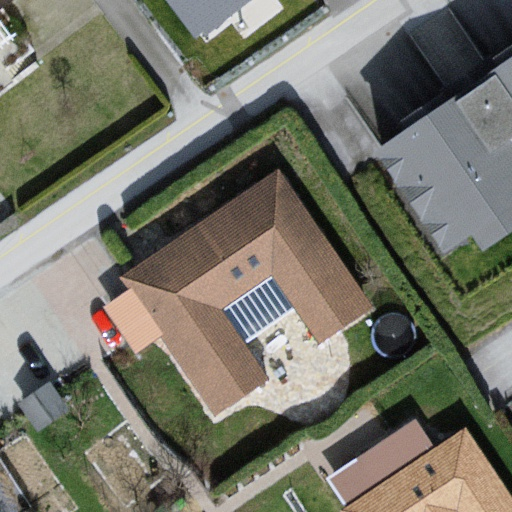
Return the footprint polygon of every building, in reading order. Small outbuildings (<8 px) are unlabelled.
[(0,0),(0,14),(19,0),(0,0)] [(176,0),(209,42),(264,0),(176,0)] [(511,47),(372,142),(442,246),(466,230),(475,244),(511,219),(511,47)] [(158,332),(220,417),(271,379),(224,315),(269,282),(316,346),(369,308),(275,179),(105,302),(137,347),(158,332)] [(349,504),(435,446),(415,416),(329,474),(349,504)] [(349,504),(345,507),(348,511),(511,511),(511,493),(467,426),(435,446),(349,504)]
